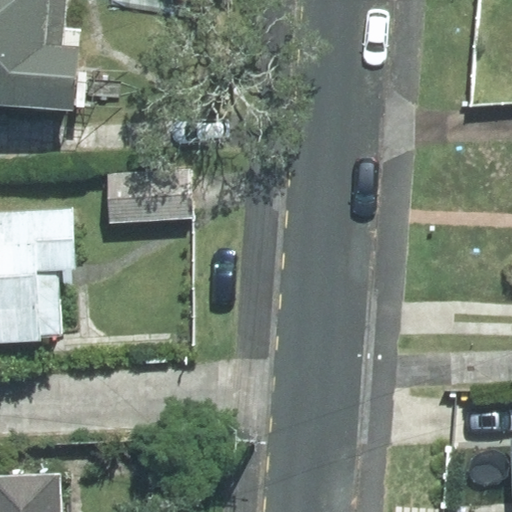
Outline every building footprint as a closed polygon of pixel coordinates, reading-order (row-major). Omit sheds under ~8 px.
[(29,0),(0,0),(0,82),(17,84),(18,68),(42,69),(46,11),(29,10),(29,0)] [(160,133),(81,131),(79,181),(159,183),(160,133)] [(58,231),(56,152),(0,153),(0,301),(48,300),(46,232),(58,231)] [(511,511),(511,389),(476,390),(479,511),(511,511)] [(36,511),(34,417),(0,418),(0,511),(36,511)]
